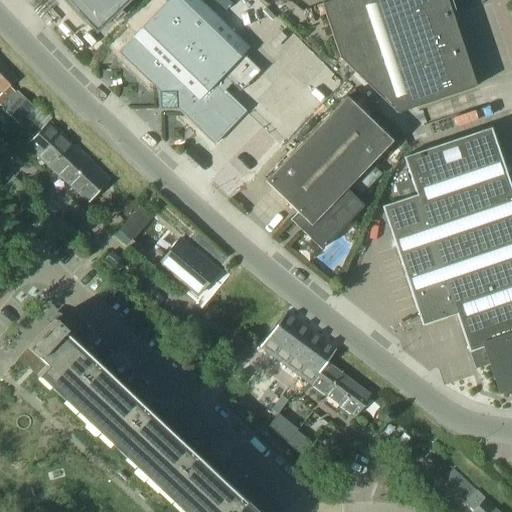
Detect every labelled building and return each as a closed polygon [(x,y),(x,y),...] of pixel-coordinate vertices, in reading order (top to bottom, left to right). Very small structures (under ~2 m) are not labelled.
[(67,0),(96,29),(126,0),(67,0)] [(201,0),(165,0),(131,35),(118,50),(159,90),(160,99),(168,107),(177,107),(213,142),(245,109),(230,96),(215,81),(249,45),(201,0)] [(439,98),(405,0),(327,0),(322,2),(340,56),(397,112),(439,98)] [(405,0),(439,98),(475,86),(450,10),(454,9),(451,0),(405,0)] [(0,60),(0,89),(3,93),(0,95),(0,104),(1,106),(14,92),(9,87),(17,78),(0,60)] [(17,91),(15,93),(2,107),(18,122),(33,106),(17,91)] [(391,140),(346,96),(265,181),(298,212),(290,220),(322,250),(364,206),(345,188),(391,140)] [(51,162),(72,140),(59,128),(50,119),(27,143),(52,167),(54,165),(51,162)] [(412,182),(458,312),(470,350),(478,347),(487,344),(486,344),(511,335),(511,189),(491,127),(403,156),(412,182)] [(54,165),(52,167),(77,189),(75,192),(84,200),(87,198),(90,200),(111,178),(72,140),(51,162),(54,165)] [(424,323),(458,312),(412,182),(398,186),(403,200),(384,206),(424,323)] [(139,207),(119,230),(131,240),(151,217),(139,207)] [(179,238),(159,262),(197,294),(212,276),(211,275),(216,269),(179,238)] [(111,251),(104,259),(118,271),(125,263),(111,251)] [(274,326),(259,345),(310,384),(327,362),(335,350),(284,312),(274,326)] [(26,347),(15,358),(181,511),(259,511),(71,337),(72,336),(52,317),(25,346),(26,347)] [(487,344),(478,347),(490,384),(500,389),(511,384),(511,335),(486,344),(487,344)] [(327,362),(310,384),(325,395),(341,373),(327,362)] [(241,370),(233,379),(239,384),(247,375),(241,370)] [(341,373),(325,395),(340,406),(356,384),(341,373)] [(253,383),(247,389),(259,399),(263,393),(253,383)] [(356,384),(340,406),(354,417),(368,399),(371,395),(356,384)] [(266,393),(260,400),(268,406),(274,399),(266,393)] [(280,396),(271,409),(276,414),(286,401),(280,396)] [(277,414),(267,427),(286,442),(295,431),(297,430),(277,414)] [(310,443),(295,431),(286,442),(301,453),(310,443)] [(454,469),(445,477),(450,483),(459,474),(454,469)] [(450,483),(458,492),(467,482),(459,474),(450,483)] [(465,502),(472,509),(469,511),(497,511),(483,498),(483,497),(476,491),(465,502)]
